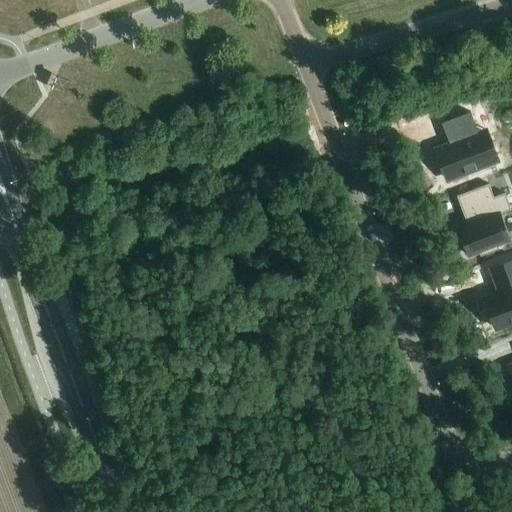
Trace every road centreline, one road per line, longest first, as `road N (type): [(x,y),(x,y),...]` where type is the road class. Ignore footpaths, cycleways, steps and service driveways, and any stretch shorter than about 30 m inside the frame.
road 1 (residential): [(304,65),(447,449),(468,465),(511,464)]
road 2 (primary): [(120,511),(28,264)]
road 3 (unclassified): [(0,74),(205,0)]
road 4 (residential): [(511,6),(304,65)]
